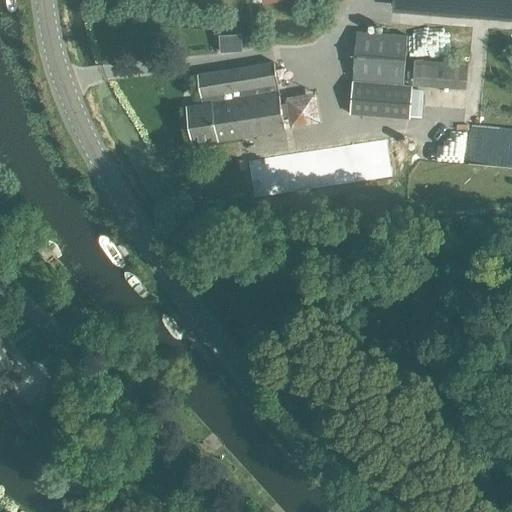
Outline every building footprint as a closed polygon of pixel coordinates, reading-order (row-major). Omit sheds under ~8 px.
[(511,14),(511,0),(393,0),(394,5),(511,14)] [(357,29),(353,80),(401,83),(405,32),(357,29)] [(194,144),(285,129),(275,61),(200,74),(203,95),(209,94),(210,102),(188,106),(194,144)] [(469,65),(416,62),(415,86),(467,90),(469,65)] [(413,86),(353,82),(351,114),(411,118),(413,86)] [(0,376),(18,363),(0,337),(0,376)] [(43,433),(69,414),(62,404),(64,403),(57,394),(29,414),(35,424),(36,423),(43,433)]
